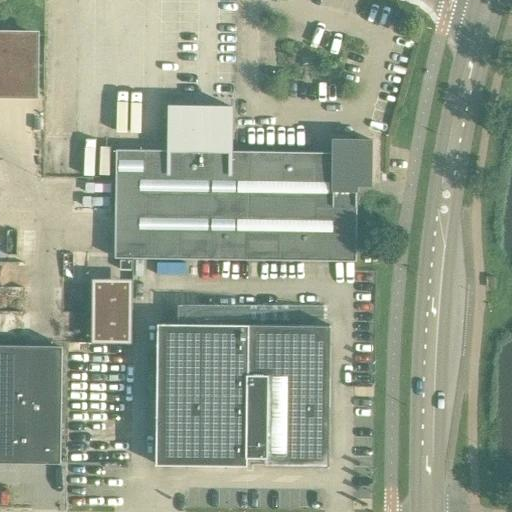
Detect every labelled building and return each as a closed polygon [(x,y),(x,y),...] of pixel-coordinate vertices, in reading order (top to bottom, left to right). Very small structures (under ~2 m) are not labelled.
[(35,35),(0,34),(0,94),(35,95),(35,35)] [(167,151),(114,150),(113,258),(354,262),(355,186),(369,187),(369,142),(331,141),(331,154),(229,152),(230,108),(168,107),(167,151)] [(381,247),(370,247),(370,258),(381,258),(381,247)] [(180,301),(179,319),(267,322),(268,314),(283,315),(283,304),(180,301)] [(329,325),(156,323),(155,464),(246,465),(246,457),(263,457),(263,466),(328,466),(329,325)] [(61,346),(0,345),(0,463),(60,464),(60,449),(61,346)]
